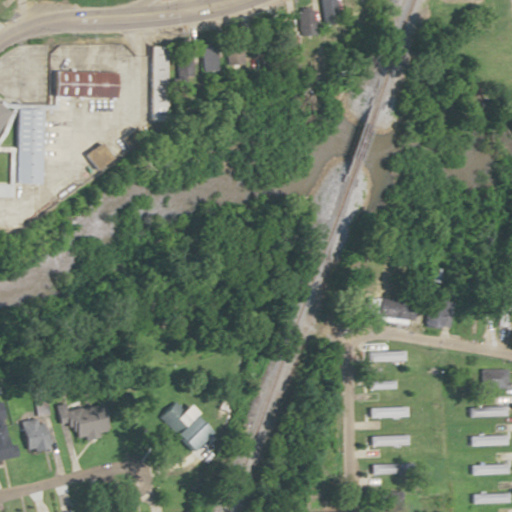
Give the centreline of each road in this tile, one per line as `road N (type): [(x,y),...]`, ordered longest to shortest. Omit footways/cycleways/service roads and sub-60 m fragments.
road 1 (tertiary): [(37,27),(233,0)]
road 2 (residential): [(370,339),(334,367),(343,511)]
road 3 (residential): [(0,491),(78,472),(102,473),(139,496)]
road 4 (residential): [(511,355),(370,339)]
